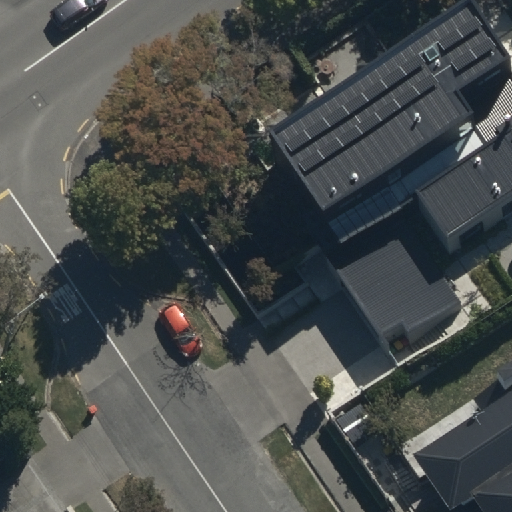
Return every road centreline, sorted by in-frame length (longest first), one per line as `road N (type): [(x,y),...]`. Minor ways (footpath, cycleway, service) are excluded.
road 1 (residential): [(0,153),(14,190),(229,511)]
road 2 (tertiary): [(127,0),(0,87)]
